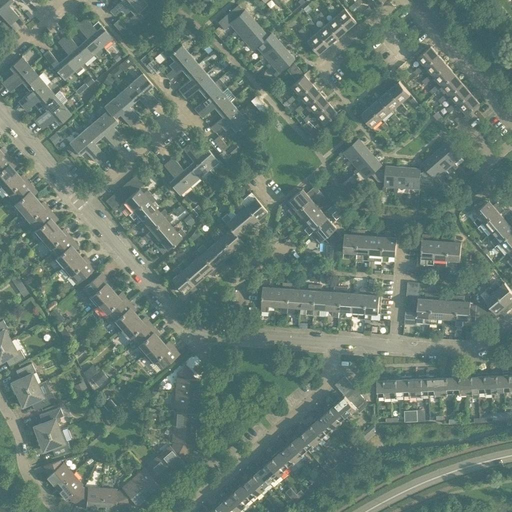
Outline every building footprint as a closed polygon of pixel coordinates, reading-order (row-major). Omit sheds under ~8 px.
[(0,0),(0,3),(14,21),(19,16),(8,4),(13,0),(0,0)] [(122,7),(131,0),(121,0),(111,10),(115,14),(123,8),(122,7)] [(139,10),(147,3),(144,0),(131,0),(122,7),(123,8),(127,12),(131,9),(135,13),(131,17),(136,23),(143,16),(139,10)] [(14,21),(0,3),(0,14),(9,25),(14,21)] [(245,9),(243,10),(238,4),(218,21),(224,28),(230,23),(235,30),(251,17),(245,9)] [(331,13),(335,10),(329,4),(326,6),(331,13)] [(365,15),(371,10),(368,6),(362,12),(365,15)] [(346,29),(355,20),(344,7),(335,16),(346,29)] [(322,21),(325,18),(320,12),(316,14),(322,21)] [(337,37),(346,29),(335,16),(325,24),(337,37)] [(97,20),(92,25),(86,17),(82,21),(102,45),(112,37),(97,20)] [(243,38),(259,25),(251,17),(235,30),(232,33),(234,35),(238,32),(243,38)] [(123,34),(128,30),(119,19),(114,23),(123,34)] [(313,29),(316,26),(311,20),(307,23),(313,29)] [(93,54),(102,45),(82,21),(77,25),(87,37),(82,42),(93,54)] [(327,45),(337,37),(325,24),(316,32),(327,45)] [(267,35),(259,25),(243,38),(239,41),(241,44),(245,41),(252,49),(256,45),(267,35)] [(303,37),(306,34),(301,28),(298,31),(303,37)] [(265,55),(280,42),(271,32),(267,35),(256,45),(263,53),(259,56),(261,59),(265,55)] [(317,53),(327,45),(316,32),(306,40),(317,53)] [(82,42),(78,45),(68,33),(63,38),(83,62),(93,54),(82,42)] [(80,64),(83,62),(63,38),(58,41),(69,53),(63,58),(74,70),(74,69),(78,74),(84,69),(80,64)] [(272,64),(287,51),(280,42),(265,55),(270,61),(266,65),(268,68),(272,64)] [(174,67),(190,53),(182,44),(173,51),(169,46),(161,52),(166,59),(170,55),(174,59),(170,63),(173,67),(174,67)] [(426,66),(439,55),(431,46),(418,57),(426,66)] [(63,58),(59,62),(48,50),(44,54),(64,78),(74,70),(63,58)] [(279,71),(294,58),(287,51),(272,64),(277,70),(273,74),(275,76),(280,72),(279,71)] [(186,73),(198,63),(190,53),(174,67),(173,67),(166,74),(170,79),(182,68),(186,73)] [(434,76),(447,65),(439,55),(426,66),(434,76)] [(6,86),(30,66),(21,56),(10,66),(15,71),(2,82),(6,86)] [(157,74),(162,70),(153,59),(148,63),(157,74)] [(294,78),(301,71),(294,62),(286,69),(294,78)] [(182,93),(206,72),(198,63),(186,73),(190,78),(178,88),(182,93)] [(443,85),(455,74),(447,65),(434,76),(443,85)] [(27,85),(38,75),(30,66),(6,86),(10,91),(23,80),(27,85)] [(417,75),(423,70),(420,66),(414,72),(417,75)] [(214,82),(213,81),(206,72),(182,93),(186,98),(198,88),(202,92),(214,82)] [(148,89),(153,85),(142,73),(133,81),(154,105),(158,101),(148,89)] [(299,94),(312,83),(303,73),(290,85),(299,94)] [(451,94),(463,84),(455,74),(443,85),(451,94)] [(23,105),(46,85),(38,75),(27,85),(31,90),(19,100),(23,105)] [(114,79),(110,77),(107,75),(103,83),(109,87),(114,79)] [(425,84),(431,79),(428,75),(422,81),(425,84)] [(226,87),(226,86),(219,78),(214,82),(202,92),(207,97),(194,107),(198,112),(222,91),(226,87)] [(149,109),(154,105),(133,81),(123,89),(134,101),(139,97),(149,109)] [(401,102),(410,94),(399,81),(390,89),(401,102)] [(307,104),(320,92),(312,83),(299,94),(307,104)] [(459,104),(472,93),(463,84),(451,94),(459,104)] [(38,108),(54,94),(46,85),(23,105),(27,110),(34,104),(38,108)] [(433,94),(439,88),(436,85),(430,90),(433,94)] [(129,105),(134,101),(123,89),(114,97),(135,121),(139,117),(129,105)] [(391,110),(401,102),(390,89),(380,97),(391,110)] [(218,111),(230,101),(222,91),(198,112),(202,117),(215,106),(218,111)] [(315,113),(328,102),(320,92),(307,104),(315,113)] [(467,113),(480,103),(472,93),(459,104),(467,113)] [(62,103),(66,100),(61,94),(57,97),(54,94),(38,108),(42,113),(35,119),(39,124),(62,103)] [(441,103),(447,98),(444,94),(438,100),(441,103)] [(289,103),(296,98),(293,95),(286,100),(289,103)] [(256,96),(251,100),(260,111),(265,107),(256,96)] [(130,125),(135,121),(114,97),(104,106),(107,110),(115,118),(115,117),(120,113),(130,125)] [(381,118),(391,110),(380,97),(370,105),(381,118)] [(415,106),(419,103),(413,97),(410,100),(415,106)] [(222,124),(238,110),(230,101),(218,111),(223,116),(211,126),(215,131),(223,125),(222,124)] [(323,123),(336,112),(328,102),(315,113),(323,123)] [(54,127),(71,113),(62,103),(39,124),(43,128),(50,122),(54,127)] [(297,113),(304,107),(301,104),(294,109),(297,113)] [(449,113),(455,107),(452,104),(446,109),(449,113)] [(372,126),(381,118),(370,105),(361,113),(372,126)] [(406,114),(409,111),(404,105),(400,108),(406,114)] [(115,117),(115,118),(107,110),(97,118),(118,142),(123,138),(113,126),(118,121),(115,117)] [(235,140),(252,126),(238,110),(222,124),(223,125),(226,129),(230,125),(235,130),(231,134),(235,140)] [(306,122),(312,117),(309,113),(303,119),(306,122)] [(396,122),(400,119),(394,113),(391,116),(396,122)] [(457,122),(464,116),(461,113),(455,119),(457,122)] [(114,146),(118,142),(97,118),(88,126),(99,138),(104,134),(114,146)] [(387,131),(390,128),(385,121),(381,124),(387,131)] [(313,131),(320,126),(317,123),(311,128),(313,131)] [(94,142),(99,138),(88,126),(79,134),(100,158),(104,154),(94,142)] [(55,133),(49,138),(54,145),(55,144),(61,139),(55,133)] [(95,162),(100,158),(79,134),(69,142),(70,143),(65,147),(74,158),(79,153),(79,154),(85,150),(95,162)] [(224,150),(228,147),(219,136),(213,140),(222,150),(218,154),(226,162),(231,158),(224,150)] [(350,158),(365,145),(359,138),(344,151),(343,149),(339,153),(341,155),(344,152),(350,158)] [(202,143),(197,147),(191,140),(187,144),(208,168),(217,160),(202,143)] [(454,162),(462,155),(449,140),(438,149),(451,164),(455,168),(457,166),(454,162)] [(198,177),(208,168),(187,144),(183,148),(193,160),(188,165),(198,177)] [(226,151),(231,157),(240,150),(235,144),(226,151)] [(357,167),(373,154),(365,145),(350,158),(346,161),(348,164),(352,161),(357,167)] [(2,147),(0,148),(0,163),(9,155),(2,147)] [(445,170),(451,164),(438,149),(430,157),(443,172),(446,176),(449,173),(445,170)] [(378,167),(381,164),(373,154),(357,167),(354,170),(356,173),(360,170),(366,177),(372,173),(378,167)] [(13,167),(17,164),(9,155),(0,163),(0,186),(17,172),(13,167)] [(188,165),(183,169),(173,157),(168,161),(189,185),(198,177),(188,165)] [(437,177),(443,172),(430,157),(422,163),(426,168),(422,172),(420,171),(420,180),(429,181),(434,177),(435,178),(434,179),(438,183),(440,181),(437,177)] [(180,193),(189,185),(168,161),(164,165),(174,177),(169,181),(180,193)] [(394,186),(395,166),(386,165),(385,169),(380,169),(378,167),(372,173),(378,180),(384,181),(384,185),(383,185),(382,190),(385,191),(386,186),(394,186)] [(405,187),(407,167),(395,166),(394,186),(394,191),(397,191),(397,187),(405,187)] [(419,188),(420,180),(420,171),(420,168),(407,167),(405,187),(405,192),(408,192),(409,187),(419,188)] [(23,174),(20,176),(17,172),(0,186),(0,187),(7,195),(8,194),(11,199),(30,183),(23,174)] [(140,186),(145,182),(137,173),(132,177),(140,186)] [(139,188),(140,186),(132,177),(128,181),(136,190),(139,188)] [(131,194),(136,190),(128,181),(123,185),(131,194)] [(34,194),(37,191),(30,183),(11,199),(15,203),(13,205),(20,214),(38,199),(34,194)] [(345,186),(344,187),(348,193),(354,188),(349,183),(345,186)] [(127,198),(131,194),(123,185),(119,189),(127,198)] [(311,190),(307,193),(303,188),(289,200),(293,205),(288,209),(292,214),(315,195),(319,192),(314,187),(311,190)] [(147,189),(143,193),(139,188),(136,190),(131,194),(127,198),(125,200),(129,205),(124,209),(128,214),(151,194),(147,189)] [(125,200),(127,198),(119,189),(114,193),(122,202),(125,200)] [(227,197),(221,191),(218,193),(223,200),(227,197)] [(319,192),(315,195),(319,200),(324,196),(320,191),(319,192)] [(268,211),(255,197),(251,192),(241,200),(261,223),(266,219),(263,215),(268,211)] [(117,206),(122,202),(114,193),(110,197),(117,206)] [(152,203),(156,199),(151,194),(128,214),(133,219),(138,215),(142,219),(156,207),(152,203)] [(315,203),(319,200),(315,195),(292,214),(297,220),(302,215),(306,220),(320,208),(315,203)] [(113,210),(117,206),(110,197),(105,201),(113,210)] [(43,201),(41,203),(38,199),(20,214),(27,222),(28,221),(32,226),(51,210),(43,201)] [(256,227),(261,223),(241,200),(236,205),(240,210),(236,214),(248,228),(253,224),(256,227)] [(497,201),(493,204),(489,200),(475,212),(479,217),(474,221),(478,226),(502,206),(497,201)] [(185,210),(181,204),(173,211),(178,216),(185,210)] [(193,209),(197,213),(201,209),(198,205),(193,209)] [(333,205),(328,209),(332,214),(337,210),(333,205)] [(502,215),(506,211),(502,206),(478,226),(483,231),(488,227),(492,231),(506,219),(502,215)] [(164,209),(160,212),(156,207),(142,219),(146,224),(141,229),(145,233),(168,213),(164,209)] [(328,209),(324,213),(320,208),(306,220),(310,225),(305,229),(309,234),(332,214),(328,209)] [(54,221),(58,218),(51,210),(32,226),(36,230),(33,233),(41,241),(58,226),(54,221)] [(337,210),(332,214),(336,219),(341,215),(337,210)] [(169,222),(173,219),(168,213),(145,233),(149,239),(155,234),(159,239),(173,227),(169,222)] [(236,214),(231,218),(227,213),(221,218),(231,228),(238,236),(242,240),(246,236),(243,232),(248,228),(236,214)] [(193,219),(189,214),(184,219),(188,223),(193,219)] [(332,214),(309,234),(314,239),(318,244),(323,239),(337,228),(332,223),(336,219),(332,214)] [(511,222),(510,224),(506,219),(492,231),(496,236),(491,241),(495,246),(511,231),(511,222)] [(361,229),(361,225),(359,224),(358,229),(356,259),(363,260),(363,253),(370,253),(371,235),(364,234),(364,229),(361,229)] [(64,229),(62,230),(58,226),(41,241),(48,249),(49,248),(53,253),(71,237),(64,229)] [(377,235),(374,235),(371,235),(370,253),(369,260),(382,261),(384,230),(384,226),(382,226),(381,230),(377,230),(377,235)] [(181,228),(177,232),(173,227),(159,239),(163,244),(157,248),(162,253),(185,233),(181,228)] [(231,228),(226,232),(222,227),(217,232),(237,254),(242,250),(238,246),(243,242),(242,240),(238,236),(231,228)] [(356,259),(358,229),(351,228),(351,233),(345,233),(343,251),(350,252),(349,259),(356,259)] [(390,236),(391,231),(384,230),(382,261),(389,261),(389,255),(395,255),(397,237),(390,236)] [(511,231),(495,246),(500,251),(505,247),(509,251),(511,248),(511,231)] [(232,259),(237,254),(217,232),(212,236),(216,241),(211,245),(223,259),(228,255),(232,259)] [(429,239),(430,234),(423,234),(421,264),(428,264),(428,258),(434,258),(435,240),(429,239)] [(447,266),(449,236),(442,235),(442,240),(435,240),(434,258),(440,258),(440,265),(447,266)] [(455,241),(455,236),(449,236),(447,266),(453,266),(454,259),(460,260),(462,242),(455,241)] [(74,249),(78,245),(71,237),(53,253),(56,257),(54,259),(61,268),(78,253),(74,249)] [(211,245),(207,249),(202,244),(197,248),(217,271),(222,267),(219,263),(223,259),(211,245)] [(212,275),(217,271),(197,248),(192,253),(196,258),(192,262),(195,265),(204,275),(209,271),(212,275)] [(84,256),(82,258),(78,253),(61,268),(68,276),(70,275),(77,283),(95,268),(84,256)] [(192,262),(187,265),(183,261),(178,265),(197,288),(202,284),(199,280),(204,275),(195,265),(192,262)] [(192,293),(197,288),(178,265),(173,270),(177,274),(172,279),(184,293),(189,288),(192,293)] [(20,272),(23,276),(29,271),(26,267),(20,272)] [(29,279),(35,274),(32,270),(26,275),(29,279)] [(110,286),(112,284),(101,272),(83,288),(90,296),(89,297),(96,306),(114,291),(110,286)] [(22,284),(17,276),(12,279),(17,288),(22,284)] [(270,286),(271,281),(264,280),(261,310),(268,311),(269,305),(275,305),(276,286),(270,286)] [(175,286),(170,281),(167,284),(171,289),(175,286)] [(287,312),(290,282),(283,281),(282,287),(276,286),(275,305),(281,305),(281,312),(287,312)] [(511,290),(505,282),(500,286),(496,281),(491,285),(510,308),(511,306),(511,300),(511,299),(511,290)] [(296,288),(296,282),(290,282),(287,312),(294,313),(295,307),(301,307),(302,288),(296,288)] [(313,314),(315,284),(309,283),(308,289),(302,288),(301,307),(307,307),(306,314),(313,314)] [(322,290),(322,284),(315,284),(313,314),(320,315),(321,308),(327,309),(328,290),(322,290)] [(339,316),(341,286),(334,285),(334,291),(328,290),(327,309),(333,309),(332,316),(339,316)] [(510,308),(491,285),(485,290),(489,295),(485,299),(487,302),(483,305),(482,317),(487,318),(495,311),(496,313),(502,309),(505,312),(510,308)] [(347,292),(348,286),(341,286),(339,316),(346,317),(346,310),(353,311),(354,292),(347,292)] [(365,318),(367,288),(360,287),(360,293),(354,292),(353,311),(359,311),(358,318),(365,318)] [(373,293),(374,288),(367,288),(365,318),(371,319),(372,312),(378,313),(379,294),(373,293)] [(121,292),(117,295),(114,291),(96,306),(103,314),(106,312),(110,317),(129,301),(121,292)] [(430,323),(432,293),(425,293),(425,298),(418,297),(418,300),(418,307),(417,313),(417,316),(423,316),(423,323),(430,323)] [(438,298),(439,294),(432,293),(430,323),(436,324),(437,317),(444,318),(445,299),(438,298)] [(456,325),(458,295),(451,295),(451,299),(445,299),(444,318),(449,318),(449,325),(456,325)] [(464,300),(465,296),(458,295),(456,325),(462,325),(463,319),(469,320),(469,321),(475,322),(476,317),(477,305),(470,304),(471,301),(464,300)] [(47,306),(47,309),(48,310),(51,310),(56,306),(57,303),(55,302),(53,301),(47,306)] [(134,311),(136,309),(129,301),(110,317),(114,321),(113,322),(120,330),(137,315),(134,311)] [(48,314),(52,318),(59,313),(55,308),(48,314)] [(145,317),(141,320),(137,315),(120,330),(127,339),(130,336),(134,341),(152,325),(145,317)] [(4,330),(7,328),(3,319),(0,320),(0,346),(10,340),(4,330)] [(157,336),(160,334),(152,325),(134,341),(137,345),(136,346),(144,355),(161,340),(157,336)] [(66,341),(71,338),(66,331),(61,334),(66,341)] [(20,349),(16,351),(10,340),(0,346),(0,361),(5,358),(9,366),(24,358),(20,349)] [(169,341),(165,344),(161,340),(144,355),(151,363),(153,361),(160,369),(179,353),(169,341)] [(73,350),(78,356),(82,352),(77,346),(73,350)] [(32,373),(36,371),(32,363),(16,370),(19,378),(12,382),(17,394),(37,384),(32,373)] [(93,365),(85,372),(90,377),(98,371),(93,365)] [(192,374),(193,373),(186,365),(176,374),(179,377),(176,377),(175,392),(197,393),(198,379),(195,378),(192,374)] [(98,386),(106,379),(99,371),(91,378),(98,386)] [(499,390),(505,390),(504,372),(491,373),(492,392),(499,392),(499,390)] [(473,391),(480,391),(479,373),(466,374),(467,393),(473,393),(473,391)] [(485,392),(492,392),(491,373),(479,373),(480,391),(485,391),(485,392)] [(460,393),(467,393),(466,374),(454,375),(454,392),(460,392),(460,393)] [(435,394),(442,394),(442,375),(428,376),(429,393),(435,393),(435,394)] [(448,392),(454,392),(454,375),(442,375),(442,394),(448,394),(448,392)] [(339,388),(349,380),(345,376),(336,384),(339,388)] [(410,395),(417,395),(416,376),(403,377),(404,394),(410,394),(410,395)] [(423,393),(429,393),(428,376),(416,376),(417,395),(423,395),(423,393)] [(385,396),(392,396),(391,377),(378,378),(378,395),(385,395),(385,396)] [(397,394),(404,394),(403,377),(391,377),(392,396),(397,396),(397,394)] [(343,393),(353,384),(349,380),(339,388),(343,393)] [(87,389),(84,383),(83,381),(73,385),(77,394),(87,389)] [(47,392),(43,382),(41,382),(37,384),(17,394),(23,405),(30,402),(34,410),(50,403),(50,402),(55,400),(51,392),(46,394),(47,392)] [(347,397),(357,389),(353,384),(343,393),(344,394),(347,397)] [(351,402),(361,393),(357,389),(347,397),(351,402)] [(196,408),(197,393),(175,392),(174,406),(176,407),(176,411),(185,412),(185,407),(194,408),(196,408)] [(355,406),(365,398),(361,393),(351,402),(355,406)] [(351,402),(347,397),(344,394),(334,402),(346,416),(350,412),(351,413),(357,408),(355,406),(351,402)] [(359,411),(369,403),(365,398),(355,406),(357,408),(359,411)] [(111,414),(118,408),(111,399),(104,405),(111,414)] [(342,420),(346,416),(334,402),(325,410),(338,425),(343,421),(342,420)] [(60,417),(63,415),(60,406),(39,414),(42,423),(34,426),(38,438),(59,430),(57,423),(59,422),(60,421),(60,420),(60,418),(60,417)] [(193,413),(194,408),(185,407),(185,412),(176,411),(174,411),(173,426),(195,427),(196,413),(193,413)] [(332,430),(338,425),(325,410),(315,419),(327,432),(331,429),(332,430)] [(322,436),(327,432),(315,419),(306,427),(319,441),(323,437),(322,436)] [(194,442),(195,427),(173,426),(172,441),(174,441),(172,444),(188,452),(191,445),(190,445),(191,442),(194,442)] [(313,446),(319,441),(306,427),(296,435),(308,449),(312,445),(313,446)] [(67,440),(64,442),(59,430),(38,438),(43,450),(51,447),(54,455),(70,449),(67,440)] [(303,453),(308,449),(296,435),(287,444),(299,458),(304,454),(303,453)] [(185,458),(188,452),(172,444),(171,447),(169,445),(158,455),(173,472),(184,462),(182,460),(184,457),(185,458)] [(294,462),(299,458),(287,444),(277,452),(289,465),(293,461),(294,462)] [(346,454),(345,454),(343,451),(336,457),(342,463),(348,457),(346,454)] [(284,469),(289,465),(277,452),(268,460),(280,475),(285,470),(284,469)] [(162,481),(173,472),(158,455),(147,464),(149,466),(145,469),(151,476),(154,473),(160,479),(162,481)] [(333,467),(338,463),(333,458),(327,464),(331,469),(333,467)] [(63,462),(61,463),(60,460),(43,465),(46,472),(47,472),(48,475),(46,477),(56,488),(73,473),(63,462)] [(271,483),(280,475),(268,460),(258,469),(269,482),(270,482),(271,483)] [(151,476),(145,469),(144,468),(132,477),(147,494),(158,485),(156,483),(160,479),(154,473),(151,476)] [(265,486),(269,482),(258,469),(249,477),(261,491),(266,487),(265,486)] [(80,486),(82,484),(73,473),(56,488),(65,499),(67,497),(70,498),(70,500),(76,503),(84,487),(80,486)] [(136,504),(147,494),(132,477),(121,487),(123,489),(120,490),(125,506),(132,504),(131,503),(134,502),(136,504)] [(256,495),(261,491),(249,477),(239,485),(251,498),(255,494),(256,495)] [(246,502),(251,498),(239,485),(230,493),(242,508),(247,503),(246,502)] [(100,510),(102,488),(87,487),(87,489),(84,487),(76,503),(82,506),(83,505),(86,506),(86,509),(100,510)] [(116,491),(116,489),(102,488),(100,510),(115,511),(115,508),(118,507),(119,509),(125,506),(120,490),(116,491)] [(237,511),(242,508),(230,493),(220,501),(229,511),(235,511),(236,511),(237,511)] [(229,511),(220,501),(210,510),(212,511),(229,511)]
